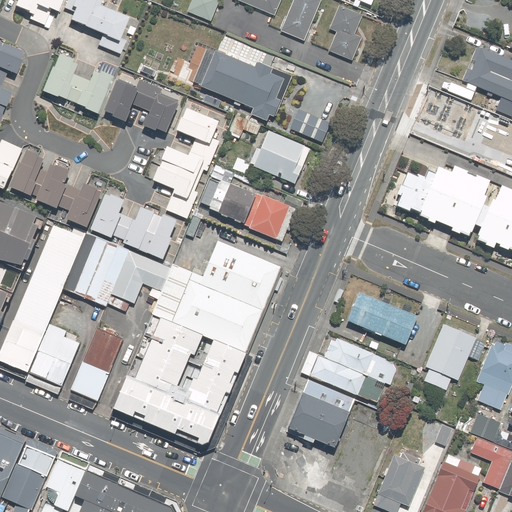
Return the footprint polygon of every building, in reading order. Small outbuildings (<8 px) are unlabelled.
[(59,12),(63,0),(18,0),(16,6),(28,11),(28,13),(32,15),(30,19),(45,25),(51,9),(59,12)] [(84,26),(103,34),(98,45),(120,54),(127,39),(122,37),(130,18),(101,6),(102,0),(68,0),(65,8),(74,12),(71,20),(84,26)] [(190,0),(184,13),(209,24),(219,0),(190,0)] [(232,0),(275,18),(282,0),(232,0)] [(290,0),(277,32),(303,43),(321,0),(290,0)] [(367,17),(336,4),(325,30),(333,33),(324,53),(347,63),(367,17)] [(137,29),(130,26),(127,33),(134,36),(137,29)] [(20,60),(24,52),(3,43),(3,44),(0,43),(0,122),(3,116),(2,115),(5,107),(6,107),(12,93),(1,89),(8,71),(17,75),(23,61),(20,60)] [(478,88),(501,99),(496,111),(511,117),(511,61),(482,49),(481,51),(477,49),(463,81),(467,82),(466,84),(468,84),(466,89),(475,93),(478,88)] [(85,109),(99,116),(110,92),(108,91),(114,77),(101,72),(100,75),(94,72),(90,81),(73,74),(76,65),(71,63),(72,61),(59,55),(54,68),(53,67),(42,92),(58,98),(58,97),(67,100),(76,103),(76,104),(85,108),(85,109)] [(270,74),(272,69),(255,62),(253,69),(242,65),(238,75),(233,86),(229,84),(222,100),(250,111),(248,117),(266,124),(269,116),(273,118),(279,102),(276,101),(285,80),(270,74)] [(310,79),(287,132),(330,150),(352,97),(310,79)] [(167,134),(180,104),(178,104),(179,101),(161,93),(163,90),(140,80),(138,87),(120,80),(119,82),(118,82),(106,112),(115,116),(114,118),(127,123),(134,105),(152,112),(150,116),(149,115),(144,127),(158,133),(159,130),(167,134)] [(447,94),(429,87),(425,98),(443,105),(447,94)] [(504,121),(469,106),(451,149),(486,164),(497,139),(511,145),(511,141),(511,126),(503,122),(504,121)] [(174,194),(166,210),(188,219),(199,194),(195,192),(204,170),(208,172),(221,143),(214,139),(221,123),(188,110),(184,120),(183,119),(178,132),(197,140),(189,157),(168,148),(163,161),(164,162),(161,169),(160,169),(155,182),(176,191),(174,194)] [(234,115),(226,136),(238,141),(242,131),(255,137),(260,126),(234,115)] [(294,187),(309,150),(266,132),(250,169),(294,187)] [(0,188),(6,191),(15,170),(15,169),(23,149),(3,141),(0,147),(0,188)] [(41,157),(28,152),(23,165),(21,164),(11,188),(33,197),(34,195),(39,197),(38,201),(58,210),(60,207),(71,211),(68,220),(89,229),(104,193),(99,191),(100,190),(85,184),(82,191),(66,184),(72,172),(58,167),(58,168),(52,166),(49,173),(41,170),(45,161),(40,159),(41,157)] [(280,244),(294,210),(229,183),(233,174),(214,166),(196,209),(280,244)] [(398,208),(410,213),(411,210),(422,215),(420,218),(429,221),(428,223),(435,226),(437,223),(453,230),(452,233),(460,236),(461,234),(469,238),(471,234),(472,235),(476,227),(482,229),(478,237),(480,238),(478,242),(486,245),(486,247),(495,251),(497,245),(501,247),(500,249),(509,252),(509,251),(511,251),(511,191),(502,187),(496,202),(493,201),(490,209),(484,207),(487,199),(485,198),(491,183),(477,177),(476,179),(468,176),(469,174),(455,168),(452,175),(439,169),(436,176),(429,173),(426,179),(418,176),(417,178),(408,175),(404,186),(402,185),(397,196),(402,198),(398,208)] [(121,214),(126,202),(113,196),(112,197),(107,195),(92,231),(113,239),(114,236),(126,241),(125,244),(164,262),(173,239),(171,239),(179,222),(165,216),(164,219),(156,216),(157,214),(143,208),(137,221),(121,214)] [(0,328),(1,326),(2,326),(7,315),(5,313),(12,297),(0,291),(0,261),(25,268),(28,262),(30,263),(39,243),(36,241),(42,228),(37,226),(40,219),(25,212),(29,205),(8,196),(6,199),(0,196),(0,328)] [(55,226),(6,341),(19,346),(25,330),(44,338),(50,325),(64,289),(87,235),(75,230),(73,233),(64,229),(63,230),(55,226)] [(107,243),(87,235),(64,289),(107,307),(112,294),(130,251),(108,241),(107,243)] [(217,342),(247,355),(283,267),(219,241),(204,277),(174,265),(172,269),(163,292),(153,316),(154,316),(205,337),(217,342)] [(130,251),(112,294),(135,304),(144,284),(163,292),(172,269),(130,251)] [(339,304),(344,292),(340,290),(334,302),(339,304)] [(418,319),(360,295),(348,324),(376,335),(375,336),(382,338),(406,348),(418,319)] [(205,337),(154,316),(117,410),(205,447),(212,444),(249,355),(247,355),(217,342),(200,382),(196,380),(191,392),(181,388),(193,356),(197,357),(205,337)] [(44,338),(30,374),(63,387),(81,344),(72,340),(73,338),(67,335),(68,332),(50,325),(44,338)] [(477,341),(477,340),(444,326),(426,369),(430,370),(424,382),(446,392),(452,380),(459,382),(469,358),(477,341)] [(125,339),(97,328),(72,391),(99,403),(125,339)] [(0,361),(30,374),(44,338),(25,330),(19,346),(6,341),(0,355),(0,361)] [(332,342),(325,359),(385,385),(391,387),(397,371),(393,364),(338,341),(336,344),(332,342)] [(477,341),(469,358),(478,362),(486,344),(477,341)] [(494,348),(492,347),(477,383),(485,386),(478,402),(501,412),(507,396),(509,397),(511,389),(511,346),(505,344),(504,347),(496,344),(494,348)] [(310,353),(301,374),(310,378),(322,383),(323,383),(369,402),(370,401),(378,404),(385,385),(325,359),(310,353)] [(316,443),(336,451),(356,401),(308,381),(288,431),(306,439),(304,442),(314,447),(316,443)] [(501,424),(478,415),(470,434),(494,443),(501,424)] [(453,430),(442,425),(435,443),(445,447),(453,430)] [(0,493),(23,441),(0,431),(0,493)] [(511,435),(500,431),(494,444),(511,450),(511,435)] [(496,489),(511,453),(489,444),(476,438),(469,455),(488,463),(480,483),(496,489)] [(58,459),(27,443),(0,498),(0,511),(31,511),(36,502),(53,468),(58,459)] [(410,508),(426,469),(419,466),(422,461),(403,453),(400,459),(395,456),(389,470),(387,469),(384,477),(385,478),(374,507),(386,511),(398,511),(401,505),(410,508)] [(446,464),(444,463),(424,511),(466,511),(474,493),(475,493),(481,478),(479,477),(482,470),(449,456),(446,464)] [(58,511),(65,511),(84,470),(58,459),(53,468),(36,502),(58,511)] [(511,462),(499,493),(510,497),(509,498),(511,498),(511,462)] [(168,511),(171,508),(84,470),(65,511),(168,511)]
